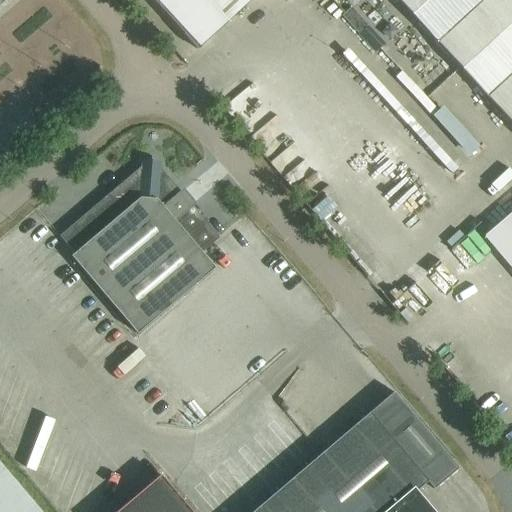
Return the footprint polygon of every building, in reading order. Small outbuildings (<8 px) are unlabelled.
[(511,0),(151,0),(198,50),(253,0),(397,0),(511,124),(511,0)] [(349,22),(357,14),(352,9),(344,16),(349,22)] [(170,47),(180,40),(168,25),(158,32),(170,47)] [(377,36),(369,44),(377,52),(385,44),(377,36)] [(435,134),(448,125),(436,109),(423,119),(435,134)] [(160,169),(154,169),(141,168),(141,165),(140,165),(140,168),(59,237),(74,254),(71,257),(137,334),(215,268),(202,253),(219,238),(161,169),(161,166),(160,166),(160,169)] [(511,212),(484,237),(511,269),(511,212)] [(434,490),(459,469),(394,392),(253,511),(192,511),(161,475),(117,511),(427,511),(413,494),(427,482),(434,490)] [(0,511),(41,511),(0,463),(0,511)]
